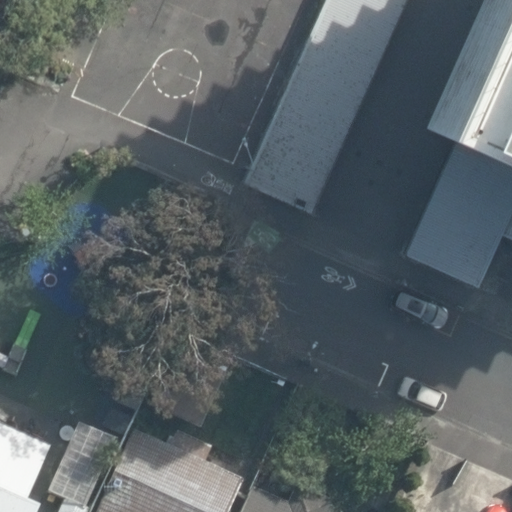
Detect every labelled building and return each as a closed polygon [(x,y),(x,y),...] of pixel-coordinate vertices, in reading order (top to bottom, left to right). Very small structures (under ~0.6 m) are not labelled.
[(323,0),(241,178),(310,210),(406,0),(323,0)] [(511,0),(481,0),(427,121),(511,159),(511,0)] [(406,253),(477,284),(511,203),(511,168),(453,144),(406,253)] [(151,411),(202,434),(236,358),(185,335),(151,411)] [(325,486),(386,511),(417,438),(356,412),(325,486)] [(0,511),(33,511),(36,507),(23,502),(47,448),(0,427),(0,511)] [(228,511),(250,470),(174,432),(167,446),(130,427),(87,511),(228,511)] [(337,511),(339,508),(295,488),(287,507),(250,490),(239,511),(337,511)] [(84,511),(85,511),(61,500),(55,511),(84,511)]
